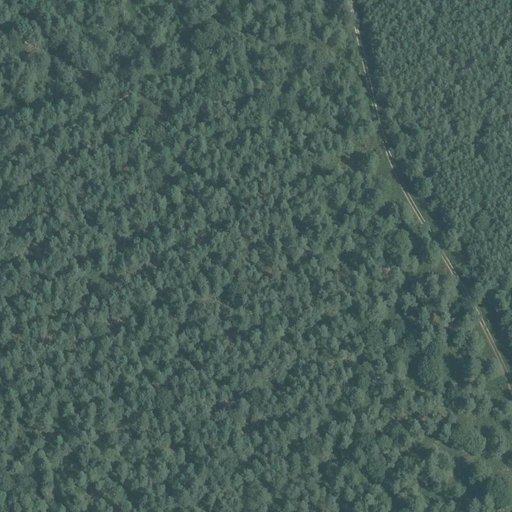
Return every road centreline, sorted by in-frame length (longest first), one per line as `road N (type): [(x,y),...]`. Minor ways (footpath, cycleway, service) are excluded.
road 1 (track): [(349,0),(388,154),(511,388)]
road 2 (track): [(0,167),(303,0)]
